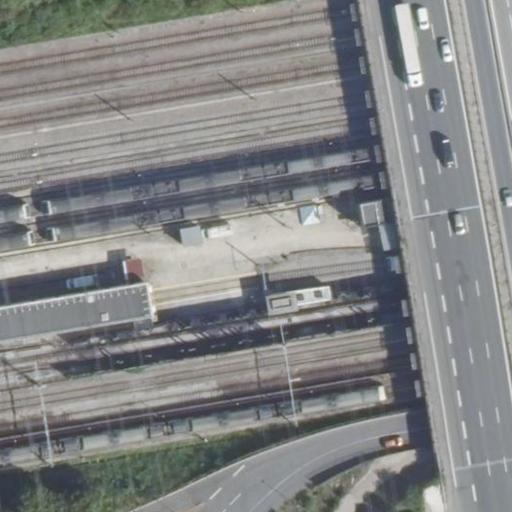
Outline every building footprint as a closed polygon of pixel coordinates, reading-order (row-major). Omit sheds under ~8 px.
[(362,220),(380,218),(378,199),(360,201),(362,220)] [(266,227),(264,213),(233,218),(235,232),(266,227)] [(232,231),(229,220),(201,223),(202,234),(232,231)] [(0,334),(144,311),(142,298),(139,278),(0,300),(0,334)] [(321,282),(258,290),(260,309),(288,306),(288,301),(323,296),(321,282)]
